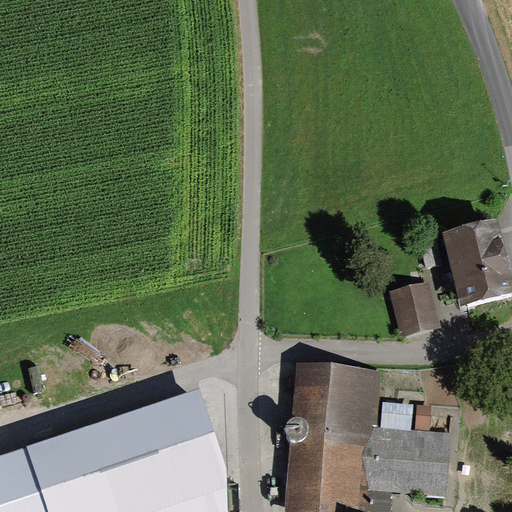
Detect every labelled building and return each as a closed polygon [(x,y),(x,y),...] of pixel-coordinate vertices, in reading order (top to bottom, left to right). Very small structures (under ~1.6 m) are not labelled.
[(443,237),(462,311),(511,298),(511,281),(498,224),(443,237)] [(425,268),(442,264),(435,234),(418,238),(425,268)] [(391,295),(401,336),(438,327),(428,286),(391,295)] [(372,376),(298,370),(287,511),(363,511),(366,489),(440,495),(444,439),(368,433),(372,376)] [(197,394),(0,460),(0,511),(224,511),(223,471),(197,394)] [(432,432),(435,408),(418,406),(415,430),(432,432)]
